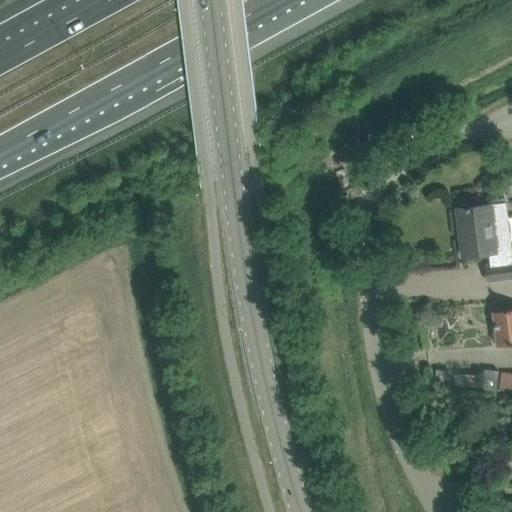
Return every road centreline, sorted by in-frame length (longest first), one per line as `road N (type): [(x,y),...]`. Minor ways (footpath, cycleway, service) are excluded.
road 1 (secondary): [(301,511),(256,341),(209,0)]
road 2 (unclassified): [(440,511),(395,422),(369,279),(367,205),(393,175),(511,109)]
road 3 (motorway): [(0,150),(275,0)]
road 4 (motorway): [(111,0),(0,60)]
